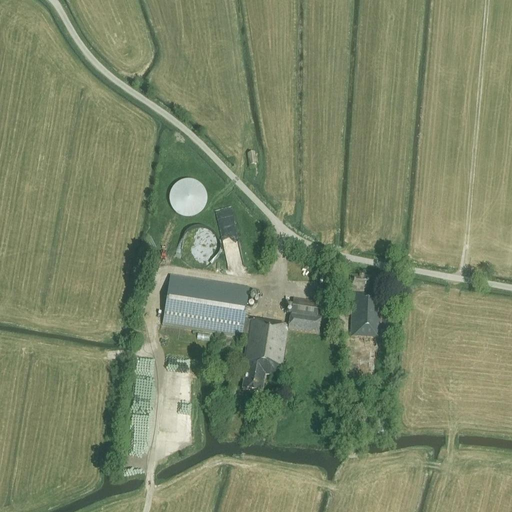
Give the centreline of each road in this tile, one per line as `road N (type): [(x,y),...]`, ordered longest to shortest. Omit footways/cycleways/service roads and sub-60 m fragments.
road 1 (unclassified): [(511,285),(341,255),(282,226),(165,112),(103,69),(51,0)]
road 2 (track): [(282,226),(281,283),(167,269),(155,281),(149,325),(164,391),(144,511)]
